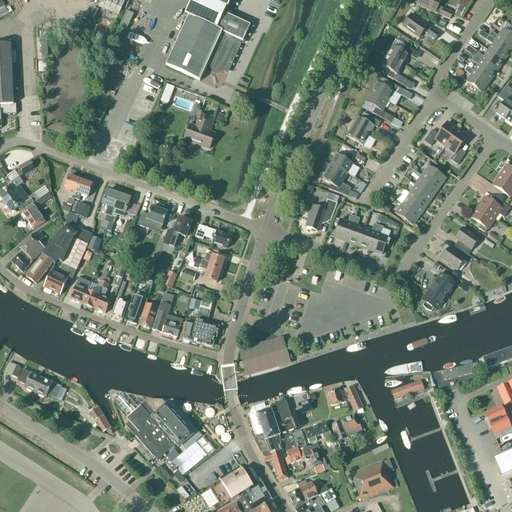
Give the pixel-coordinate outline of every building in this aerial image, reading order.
[(101,0),(98,7),(107,11),(103,20),(114,25),(125,2),(120,0),(101,0)] [(188,18),(166,67),(200,82),(208,64),(213,66),(215,73),(218,72),(222,71),(227,73),(241,42),(243,43),(250,26),(229,17),(230,16),(224,13),(226,8),(227,9),(231,0),(192,0),(185,16),(188,18)] [(450,20),(453,14),(438,8),(441,1),(438,0),(419,0),(417,5),(450,20)] [(460,0),(455,13),(462,16),(468,0),(460,0)] [(439,36),(410,15),(402,27),(419,39),(423,33),(435,41),(439,36)] [(502,28),(510,32),(511,27),(511,25),(506,22),(502,28)] [(489,37),(510,52),(511,49),(511,37),(503,31),(498,38),(492,33),(489,37)] [(510,52),(489,37),(485,34),(482,38),(486,41),(493,46),(488,52),(503,62),(510,52)] [(386,57),(403,66),(409,56),(417,61),(420,55),(409,49),(412,45),(407,42),(405,47),(395,41),(386,57)] [(13,98),(11,46),(0,45),(0,128),(1,128),(0,115),(0,113),(10,115),(10,113),(14,113),(13,105),(14,105),(13,98)] [(496,73),(503,62),(488,52),(484,58),(477,54),(474,58),(496,73)] [(397,76),(403,66),(386,57),(381,67),(390,72),(387,77),(402,86),(405,81),(397,76)] [(489,83),(496,73),(474,58),(472,62),(478,66),(474,73),(489,83)] [(474,73),(467,68),(464,72),(471,77),(467,83),(469,85),(466,89),(466,90),(472,94),(474,94),(477,90),(481,94),(489,83),(474,73)] [(377,83),(371,93),(388,103),(394,93),(406,100),(409,95),(394,86),(389,83),(380,78),(377,83)] [(174,88),(167,85),(160,102),(168,105),(174,88)] [(504,102),(495,114),(504,121),(511,109),(511,98),(510,97),(511,94),(511,90),(506,87),(498,98),(504,102)] [(371,93),(365,103),(375,109),(372,114),(391,125),(394,119),(382,113),(388,103),(371,93)] [(216,120),(223,122),(226,115),(219,112),(216,120)] [(209,133),(214,120),(201,115),(196,128),(190,126),(184,141),(189,143),(188,145),(197,149),(198,146),(209,150),(215,135),(209,133)] [(367,123),(357,118),(346,137),(363,147),(374,127),(377,129),(380,124),(370,118),(367,123)] [(445,148),(457,131),(447,124),(438,136),(432,131),(424,143),(431,147),(435,141),(445,148)] [(457,131),(445,148),(455,155),(450,161),(457,166),(465,155),(459,150),(467,138),(457,131)] [(330,165),(347,174),(353,165),(350,163),(354,158),(349,155),(346,160),(336,155),(330,165)] [(363,164),(365,160),(357,156),(355,159),(363,164)] [(24,175),(34,169),(30,162),(19,168),(24,175)] [(341,184),(347,174),(330,165),(322,180),(331,186),(328,190),(346,197),(350,190),(341,184)] [(499,176),(511,185),(511,170),(506,166),(499,176)] [(421,177),(439,189),(446,179),(428,167),(421,177)] [(510,199),(511,195),(511,185),(499,176),(492,187),(510,199)] [(421,177),(415,186),(433,198),(439,189),(421,177)] [(23,184),(19,178),(11,183),(13,185),(0,193),(0,198),(3,202),(2,203),(5,207),(6,207),(11,214),(19,209),(21,213),(33,205),(33,204),(48,194),(46,191),(44,178),(35,180),(37,193),(28,199),(20,186),(23,184)] [(76,194),(81,182),(69,178),(65,190),(76,194)] [(81,182),(76,194),(88,198),(92,186),(81,182)] [(426,207),(433,198),(415,186),(408,195),(426,207)] [(111,217),(119,196),(107,192),(102,205),(109,208),(106,215),(111,217)] [(33,205),(21,213),(22,213),(21,213),(34,231),(45,223),(36,209),(52,198),(49,194),(33,204),(33,205)] [(420,217),(426,207),(408,195),(402,204),(420,217)] [(119,196),(111,217),(116,218),(117,216),(123,219),(126,213),(129,203),(130,200),(119,196)] [(484,198),(477,208),(494,221),(498,215),(503,218),(510,209),(495,199),(492,204),(484,198)] [(72,207),(74,201),(69,199),(67,205),(63,203),(61,210),(69,212),(71,207),(72,207)] [(153,205),(165,209),(167,204),(156,199),(153,205)] [(331,220),(336,205),(327,201),(323,211),(311,207),(308,214),(310,215),(306,228),(318,233),(324,217),(331,220)] [(126,213),(137,216),(140,207),(129,203),(126,213)] [(91,209),(79,204),(75,215),(87,220),(91,209)] [(413,227),(420,217),(402,204),(395,215),(413,227)] [(160,234),(167,213),(151,207),(148,216),(141,213),(137,226),(160,234)] [(477,208),(470,218),(481,226),(478,229),(485,234),(487,231),(494,221),(477,208)] [(59,219),(56,215),(50,219),(53,223),(59,219)] [(106,231),(111,217),(106,215),(101,229),(106,231)] [(346,243),(355,218),(350,216),(347,224),(340,221),(334,238),(346,243)] [(111,217),(106,231),(111,233),(116,218),(111,217)] [(359,248),(365,231),(356,227),(359,220),(355,218),(346,243),(359,248)] [(185,238),(191,223),(180,219),(174,233),(168,231),(163,245),(174,249),(179,236),(185,238)] [(121,240),(126,242),(133,225),(127,222),(121,240)] [(369,251),(379,227),(374,225),(371,233),(365,231),(359,248),(369,251)] [(63,266),(76,235),(67,227),(42,256),(36,264),(25,277),(36,285),(52,265),(55,267),(58,263),(63,266)] [(217,233),(199,227),(195,238),(203,241),(204,237),(214,241),(212,245),(227,250),(231,238),(225,236),(225,235),(217,232),(217,233)] [(379,227),(369,251),(381,256),(388,239),(380,236),(383,228),(379,227)] [(455,247),(468,256),(471,251),(479,241),(463,229),(455,240),(458,242),(455,247)] [(76,235),(63,266),(64,266),(59,277),(51,274),(44,289),(60,296),(66,285),(65,285),(68,279),(71,281),(76,271),(76,272),(92,236),(82,231),(76,236),(76,235)] [(22,274),(45,250),(39,244),(45,239),(38,232),(32,237),(23,247),(22,252),(12,264),(22,274)] [(499,241),(492,235),(489,239),(496,244),(499,241)] [(465,260),(468,256),(455,247),(452,251),(449,249),(441,260),(457,271),(465,260)] [(88,263),(92,255),(86,252),(82,260),(88,263)] [(208,268),(220,272),(224,260),(212,257),(210,264),(208,268)] [(208,268),(210,264),(196,259),(195,264),(208,268)] [(208,268),(195,264),(193,269),(207,273),(204,280),(217,284),(220,272),(208,268)] [(119,279),(123,269),(116,266),(112,276),(119,279)] [(193,283),(196,275),(183,271),(180,278),(193,283)] [(451,289),(454,284),(441,275),(437,280),(440,282),(437,286),(435,285),(423,302),(425,304),(423,307),(425,309),(428,312),(431,312),(433,310),(435,311),(448,294),(447,293),(450,289),(451,289)] [(469,287),(472,282),(462,275),(459,280),(469,287)] [(110,285),(112,280),(108,278),(105,284),(105,283),(102,289),(107,290),(109,285),(110,285)] [(81,305),(87,292),(79,289),(82,283),(78,282),(76,287),(75,287),(70,300),(81,305)] [(99,297),(94,310),(105,315),(110,302),(103,299),(106,293),(102,291),(99,297)] [(94,310),(99,297),(87,292),(81,305),(82,305),(81,305),(93,310),(94,310)] [(177,339),(183,322),(167,317),(173,298),(164,295),(152,331),(177,339)] [(147,301),(134,297),(125,322),(136,326),(139,317),(142,318),(144,312),(146,306),(147,301)] [(122,321),(128,304),(117,301),(111,317),(122,321)] [(200,310),(202,303),(195,301),(194,308),(200,310)] [(157,310),(146,306),(144,312),(142,318),(139,327),(150,330),(157,310)] [(208,319),(209,312),(199,310),(190,343),(191,343),(192,345),(195,345),(196,344),(212,348),(214,339),(216,340),(219,328),(204,324),(205,318),(208,319)] [(190,343),(194,327),(195,323),(190,321),(192,313),(187,312),(185,320),(180,340),(190,343)] [(246,378),(290,365),(290,364),(288,358),(283,338),(279,339),(277,340),(239,351),(239,352),(246,377),(246,378)] [(511,346),(481,357),(485,369),(511,359),(511,346)] [(444,369),(447,379),(479,369),(475,358),(444,369)] [(16,367),(12,377),(17,379),(21,369),(16,367)] [(35,394),(42,379),(23,370),(17,382),(25,386),(24,389),(35,394)] [(42,379),(35,394),(46,399),(47,396),(56,400),(61,388),(52,384),(42,379)] [(423,383),(391,393),(394,400),(425,390),(423,383)] [(505,407),(511,403),(511,395),(508,386),(498,391),(505,407)] [(354,413),(362,409),(353,388),(344,392),(354,413)] [(339,393),(338,391),(327,394),(331,407),(347,403),(343,392),(339,393)] [(289,413),(294,430),(303,427),(299,416),(313,411),(309,401),(298,405),(300,410),(289,413)] [(294,430),(289,413),(285,402),(265,409),(264,405),(252,409),(249,415),(256,437),(253,439),(261,454),(261,453),(264,463),(272,461),(278,483),(287,480),(279,451),(281,451),(279,437),(279,435),(294,430)] [(184,422),(179,415),(176,418),(165,406),(154,416),(145,405),(127,420),(130,424),(126,427),(136,438),(135,439),(139,444),(141,443),(158,462),(165,456),(176,446),(179,448),(192,436),(181,424),(184,422)] [(489,425),(506,418),(502,409),(485,416),(489,425)] [(358,427),(354,417),(348,419),(347,418),(342,420),(343,421),(331,426),(337,443),(365,433),(364,430),(362,431),(360,426),(358,427)] [(506,418),(489,425),(494,435),(510,428),(506,418)] [(331,437),(326,424),(305,431),(309,445),(317,442),(316,439),(322,436),(323,440),(331,437)] [(296,444),(293,437),(293,435),(285,437),(284,440),(287,453),(297,449),(296,444)] [(180,456),(174,448),(165,456),(171,463),(180,456)] [(307,454),(314,452),(312,448),(298,452),(301,461),(302,463),(309,461),(307,454)] [(301,461),(298,452),(297,449),(287,453),(286,453),(288,459),(285,460),(288,466),(290,465),(301,461)] [(321,464),(320,461),(316,451),(314,452),(307,454),(309,461),(312,467),(313,467),(314,469),(319,467),(318,465),(321,464)] [(511,453),(496,461),(502,475),(511,470),(511,453)] [(318,465),(319,467),(322,466),(323,468),(327,467),(324,459),(320,461),(321,464),(318,465)] [(392,469),(388,460),(382,462),(349,475),(360,502),(393,489),(386,472),(392,469)] [(221,483),(201,497),(209,510),(214,507),(215,509),(211,511),(214,511),(237,497),(237,496),(241,494),(252,511),(258,507),(270,500),(271,500),(261,482),(257,484),(248,469),(243,473),(239,467),(219,480),(221,482),(221,483)] [(311,500),(320,496),(320,495),(328,492),(326,488),(320,491),(320,492),(316,493),(312,484),(307,486),(305,481),(297,485),(305,503),(304,503),(298,491),(287,496),(294,509),(295,511),(308,503),(310,506),(313,504),(311,500)] [(330,511),(334,511),(339,509),(334,500),(336,500),(330,491),(321,496),(330,511)] [(308,503),(295,511),(323,511),(320,508),(325,505),(320,496),(311,500),(313,504),(310,506),(308,503)] [(276,511),(271,502),(254,511),(276,511)] [(220,511),(241,511),(237,503),(220,511)]
